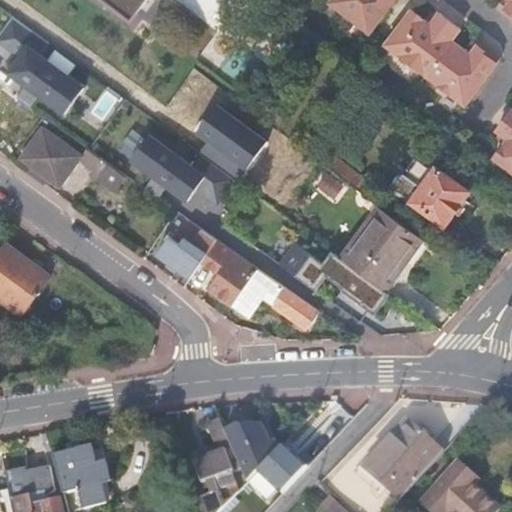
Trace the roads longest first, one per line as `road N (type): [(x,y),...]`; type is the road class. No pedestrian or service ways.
road 1 (residential): [(0,186),(187,326),(199,384)]
road 2 (residential): [(462,373),(199,384)]
road 3 (residential): [(199,384),(0,411)]
